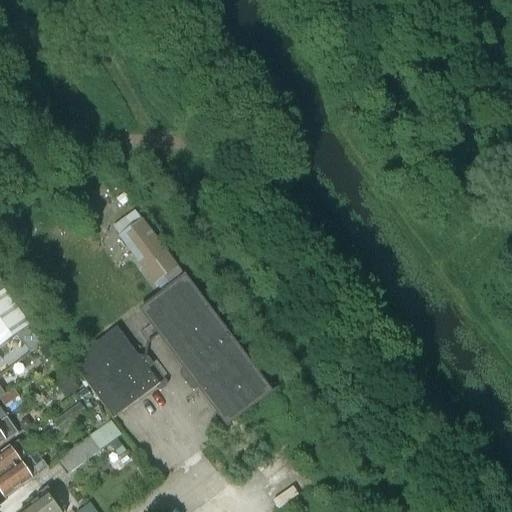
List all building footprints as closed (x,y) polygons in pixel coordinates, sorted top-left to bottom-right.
[(164,278),(171,288),(184,278),(142,221),(119,238),(155,285),(164,278)] [(184,278),(171,288),(140,311),(159,337),(227,427),(271,393),(185,278),(184,278)] [(0,347),(30,326),(0,284),(0,347)] [(144,358),(138,357),(117,328),(72,362),(70,363),(113,420),(159,386),(144,365),(145,363),(145,358),(144,358)] [(49,344),(39,351),(47,361),(56,354),(49,344)] [(79,390),(69,376),(55,386),(65,400),(79,390)] [(5,396),(0,399),(0,400),(5,407),(18,397),(13,390),(5,396)] [(63,433),(85,417),(88,415),(80,405),(55,423),(63,433)] [(88,415),(85,417),(96,432),(108,423),(108,422),(98,408),(97,409),(88,415)] [(20,424),(24,430),(30,426),(26,420),(20,424)] [(3,421),(0,422),(0,446),(17,434),(11,425),(8,427),(3,421)] [(118,437),(108,424),(58,461),(67,474),(118,437)] [(0,478),(29,457),(18,442),(0,454),(0,478)] [(29,457),(0,478),(0,492),(5,499),(32,480),(33,480),(46,471),(42,464),(37,468),(29,457)] [(63,511),(47,490),(38,497),(39,500),(23,511),(63,511)]
